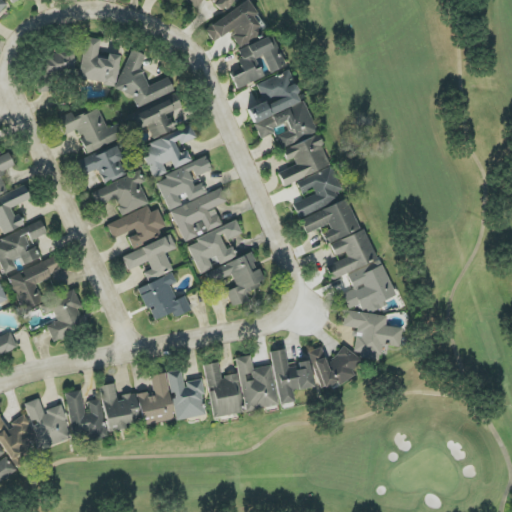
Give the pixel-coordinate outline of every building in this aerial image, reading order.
[(0,0),(0,12),(8,3),(4,0),(0,0)] [(184,0),(185,0),(196,9),(202,0),(208,0),(224,12),(233,0),(184,0)] [(204,29),(213,43),(230,32),(240,49),(261,35),(251,18),(256,15),(247,1),(204,29)] [(236,89),(263,78),(256,61),(262,58),(269,73),(285,66),(272,35),(235,51),(244,72),(231,78),(236,89)] [(119,56),(107,55),(107,59),(98,58),(100,40),(84,38),(79,80),(115,85),(119,56)] [(174,92),(168,78),(148,86),(140,67),(145,56),(131,50),(115,89),(131,96),(136,107),(174,92)] [(41,92),(52,92),(51,74),(75,72),(73,52),(38,55),(41,92)] [(330,167),(316,134),(315,134),(290,71),(256,84),(263,103),(247,109),(259,139),(274,133),(272,128),(285,122),(288,131),(276,136),(282,149),(281,149),(288,167),(276,171),(282,186),(330,167)] [(132,116),(138,130),(147,126),(153,139),(174,130),(167,114),(180,109),(175,98),(132,116)] [(86,154),(124,137),(118,124),(107,129),(98,108),(74,119),(71,113),(56,120),(63,136),(77,130),(81,139),(80,140),(86,154)] [(153,179),(167,174),(163,165),(171,161),(174,169),(191,162),(185,146),(197,141),(191,127),(141,148),(153,179)] [(76,164),(82,176),(97,169),(104,184),(127,174),(114,146),(76,164)] [(0,159),(0,195),(8,192),(0,172),(14,167),(10,156),(0,159)] [(184,242),(222,226),(214,208),(227,202),(221,188),(207,194),(202,183),(196,185),(193,178),(211,170),(206,158),(156,180),(170,212),(171,211),(184,242)] [(296,182),(301,194),(312,189),(314,195),(293,205),(298,216),(343,197),(331,167),(296,182)] [(91,192),(98,208),(115,201),(122,216),(149,204),(140,184),(145,183),(140,172),(91,192)] [(0,226),(3,234),(22,227),(13,207),(30,200),(24,186),(0,196),(0,200),(2,205),(0,206),(0,226)] [(392,297),(368,231),(358,230),(347,201),(299,219),(305,234),(329,225),(329,231),(323,233),(327,244),(332,243),(331,248),(334,256),(346,252),(345,260),(326,267),(332,281),(347,275),(352,290),(345,293),(344,299),(348,309),(359,305),(362,311),(372,312),(386,307),(386,300),(392,297)] [(113,239),(134,230),(137,235),(128,239),(131,247),(167,231),(158,210),(150,213),(148,207),(107,225),(113,239)] [(194,238),(197,244),(188,247),(199,273),(236,258),(230,242),(243,237),(236,221),(194,238)] [(40,259),(33,240),(46,235),(42,223),(0,238),(0,265),(3,275),(16,270),(13,261),(20,259),(23,265),(40,259)] [(128,271),(148,262),(151,270),(144,273),(148,282),(172,271),(165,254),(176,249),(171,235),(122,256),(128,271)] [(232,308),(248,301),(244,292),(264,284),(252,254),(205,273),(210,285),(232,276),(236,288),(226,292),(232,308)] [(35,284),(61,272),(55,257),(8,278),(22,312),(43,302),(35,284)] [(138,288),(152,322),(172,314),(174,318),(191,311),(185,297),(176,300),(170,286),(176,283),(172,274),(138,288)] [(52,341),(86,328),(79,309),(81,308),(74,291),(40,304),(44,315),(53,312),(57,322),(47,326),(52,341)] [(387,317),(345,311),(343,327),(356,329),(353,355),(380,359),(382,345),(399,347),(402,329),(385,326),(387,317)] [(0,354),(16,347),(10,333),(0,337),(0,354)] [(307,353),(321,389),(338,383),(337,381),(360,373),(352,350),(325,359),(321,348),(307,353)] [(270,352),(279,405),(295,402),(293,392),(313,388),(308,361),(287,365),(284,350),(270,352)] [(236,359),(245,412),(278,406),(271,366),(252,369),(250,356),(236,359)] [(213,419),(243,413),(236,374),(220,377),(218,363),(203,365),(213,419)] [(175,421),(205,416),(201,396),(204,396),(201,380),(183,383),(181,370),(166,372),(175,421)] [(136,394),(142,426),(173,420),(165,374),(148,377),(151,392),(136,394)] [(107,433),(125,430),(124,423),(139,420),(134,395),(116,398),(113,384),(99,387),(107,433)] [(100,399),(84,402),(82,391),(65,394),(73,442),(106,436),(100,399)] [(71,440),(61,406),(43,412),(39,399),(25,403),(39,449),(71,440)] [(0,416),(0,440),(12,461),(38,445),(21,417),(7,425),(1,416),(0,416)] [(0,482),(16,471),(5,455),(5,456),(0,448),(0,482)]
